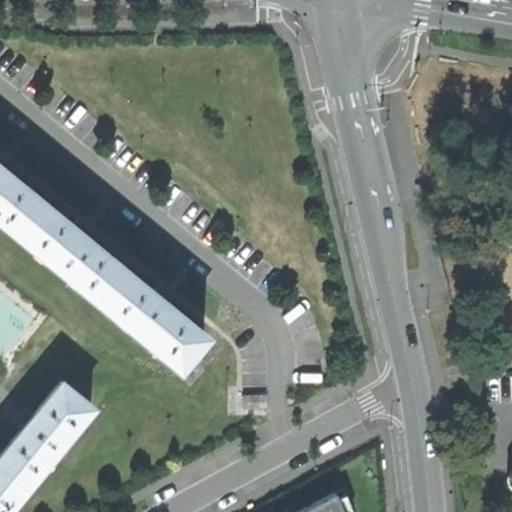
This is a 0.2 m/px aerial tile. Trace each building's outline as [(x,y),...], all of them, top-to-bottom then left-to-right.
[(0,216),(18,231),(44,200),(8,170),(10,167),(4,162),(0,158),(0,216)] [(18,231),(99,296),(124,264),(90,236),(92,233),(86,229),(80,223),(77,226),(44,200),(18,231)] [(182,365),(208,332),(172,303),(174,301),(168,296),(161,290),(159,293),(124,264),(99,296),(182,365)] [(0,511),(89,403),(59,379),(31,413),(28,411),(24,416),(19,422),(22,424),(0,451),(0,511)] [(348,511),(338,486),(290,511),(348,511)]
